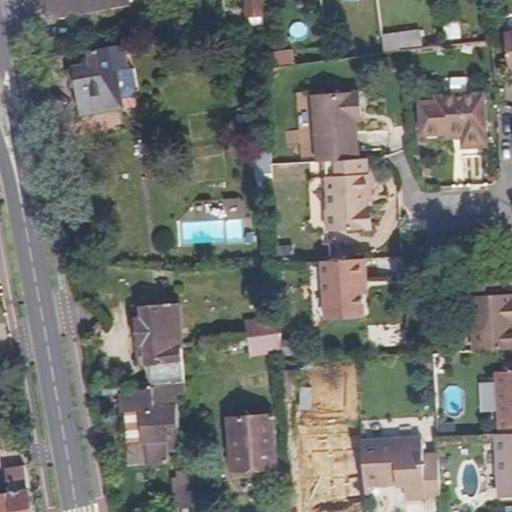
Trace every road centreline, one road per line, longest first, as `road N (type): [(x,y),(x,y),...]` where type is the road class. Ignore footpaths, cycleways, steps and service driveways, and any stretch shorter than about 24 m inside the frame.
road 1 (secondary): [(65,438),(0,38)]
road 2 (secondary): [(0,152),(65,438)]
